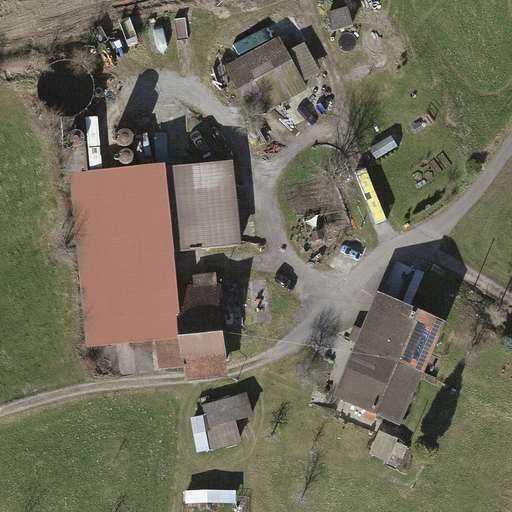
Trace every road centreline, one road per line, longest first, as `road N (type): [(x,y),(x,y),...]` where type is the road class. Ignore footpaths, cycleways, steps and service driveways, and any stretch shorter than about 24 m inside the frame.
road 1 (residential): [(511,145),(430,235),(324,323),(261,360)]
road 2 (track): [(261,360),(186,378),(71,390),(0,417)]
